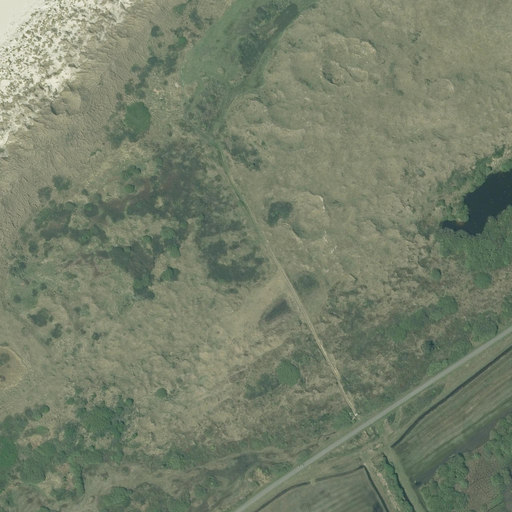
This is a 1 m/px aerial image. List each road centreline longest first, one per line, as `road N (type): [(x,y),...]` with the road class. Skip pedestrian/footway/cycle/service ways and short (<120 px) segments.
road 1 (track): [(362,426),(218,147),(184,118),(182,63),(239,0)]
road 2 (unclassified): [(237,511),(511,328)]
